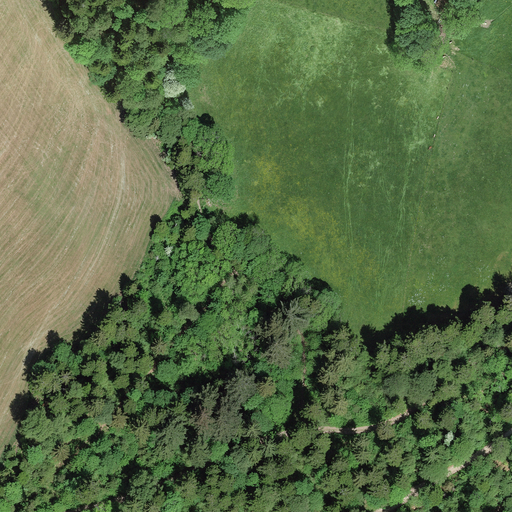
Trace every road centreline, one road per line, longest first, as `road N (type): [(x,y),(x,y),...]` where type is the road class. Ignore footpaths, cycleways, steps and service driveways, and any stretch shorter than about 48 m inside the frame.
road 1 (track): [(74,511),(294,431),(388,419),(511,330)]
road 2 (track): [(511,430),(385,511)]
